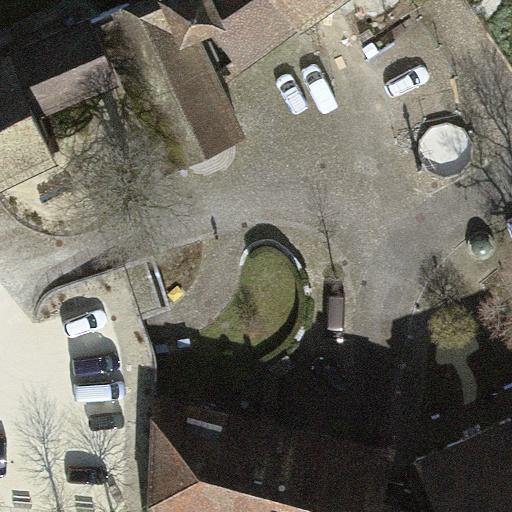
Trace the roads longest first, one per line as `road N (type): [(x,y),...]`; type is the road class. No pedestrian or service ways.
road 1 (residential): [(100,250),(226,192),(330,191),(418,247)]
road 2 (unclassified): [(351,511),(390,299),(418,247)]
